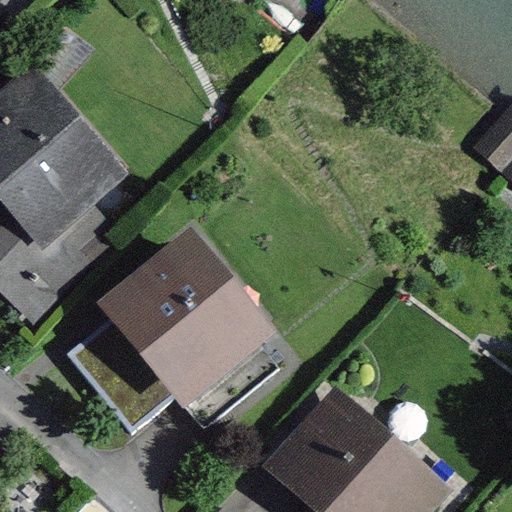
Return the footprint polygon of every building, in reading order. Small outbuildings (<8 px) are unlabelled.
[(0,94),(0,205),(10,217),(0,227),(0,294),(38,329),(111,248),(104,241),(116,228),(93,208),(129,177),(56,94),(94,51),(71,31),(37,71),(33,66),(0,94)] [(501,175),(511,162),(511,104),(503,114),(472,150),(501,175)] [(511,162),(501,175),(511,184),(511,162)] [(261,347),(276,335),(190,231),(96,307),(109,323),(69,356),(131,431),(171,398),(183,412),(186,409),(203,429),(278,368),(261,347)] [(309,511),(435,511),(454,491),(334,387),(261,471),(309,511)]
